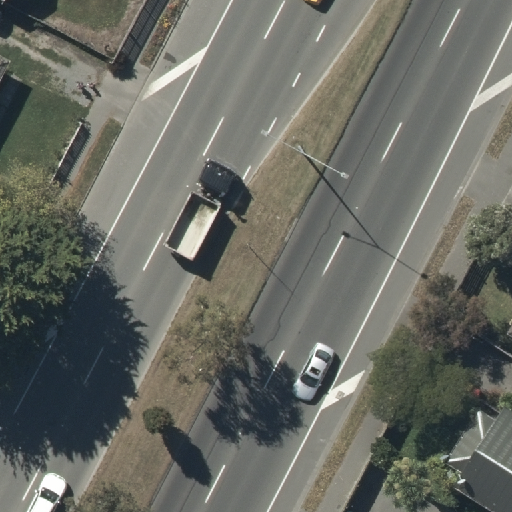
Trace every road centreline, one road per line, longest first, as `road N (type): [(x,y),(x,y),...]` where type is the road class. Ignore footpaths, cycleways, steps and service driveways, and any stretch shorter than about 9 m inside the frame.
road 1 (primary): [(14,511),(283,0)]
road 2 (primary): [(468,0),(205,511)]
